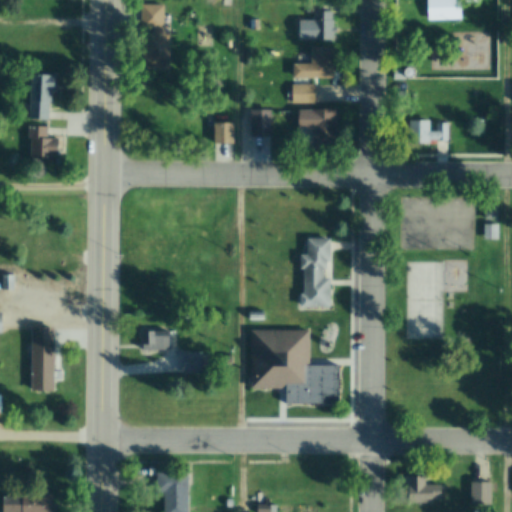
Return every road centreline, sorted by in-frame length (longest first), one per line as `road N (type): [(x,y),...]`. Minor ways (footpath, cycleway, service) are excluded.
road 1 (secondary): [(105,511),(112,0)]
road 2 (residential): [(378,511),(380,0)]
road 3 (residential): [(511,443),(106,439)]
road 4 (residential): [(511,174),(110,177)]
